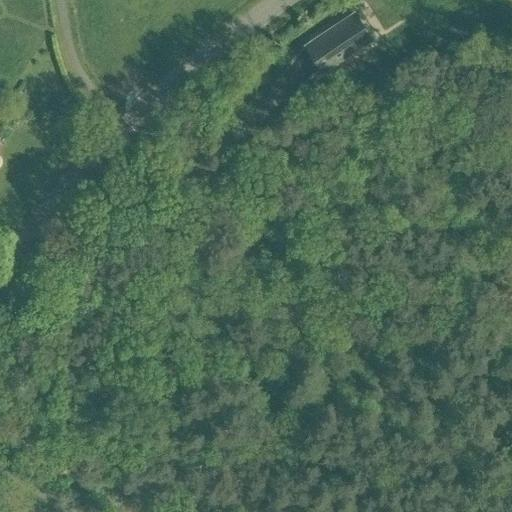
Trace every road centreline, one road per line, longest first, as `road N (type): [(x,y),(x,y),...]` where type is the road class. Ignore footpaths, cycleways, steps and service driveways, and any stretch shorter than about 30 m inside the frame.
road 1 (track): [(109,208),(511,50)]
road 2 (tertiary): [(0,294),(42,226),(121,129),(284,0)]
road 3 (track): [(133,511),(0,434)]
